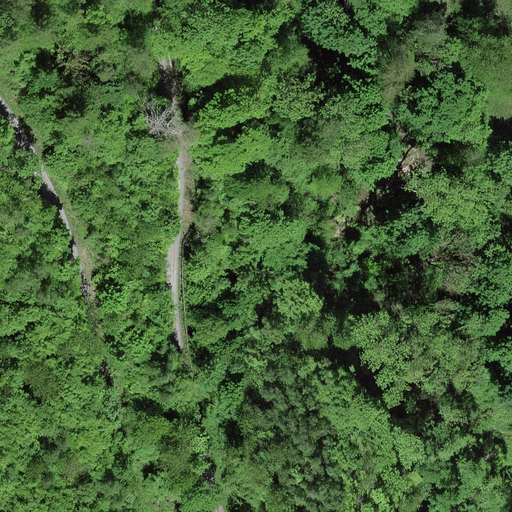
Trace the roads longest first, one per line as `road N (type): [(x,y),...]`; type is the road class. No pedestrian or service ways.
road 1 (track): [(146,0),(177,175),(167,278),(215,511)]
road 2 (track): [(132,511),(64,222),(0,110)]
